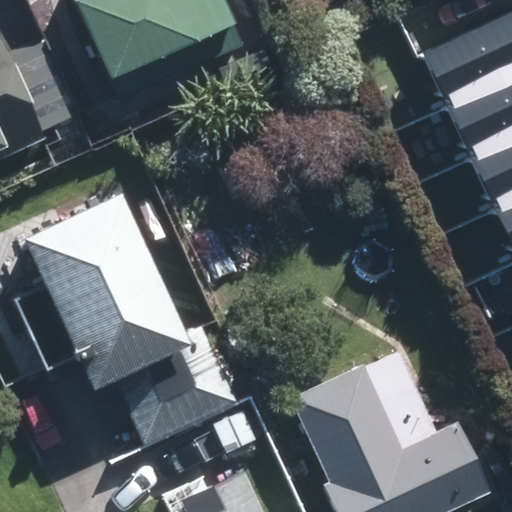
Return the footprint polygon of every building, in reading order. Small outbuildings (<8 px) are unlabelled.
[(65,0),(66,0),(100,79),(106,76),(118,100),(240,45),(219,0),(65,0)] [(511,0),(435,0),(404,14),(511,243),(511,0)] [(5,57),(0,45),(0,159),(43,139),(39,131),(53,124),(63,147),(84,137),(40,41),(5,57)] [(217,163),(232,195),(257,183),(243,151),(217,163)] [(113,198),(14,243),(80,384),(106,372),(136,439),(230,397),(194,322),(175,331),(113,198)] [(329,511),(443,511),(485,493),(454,426),(431,437),(391,351),(356,368),(355,365),(283,399),(322,483),(317,486),(329,511)] [(237,409),(208,421),(221,450),(249,437),(237,409)] [(254,511),(232,465),(171,495),(179,511),(254,511)]
